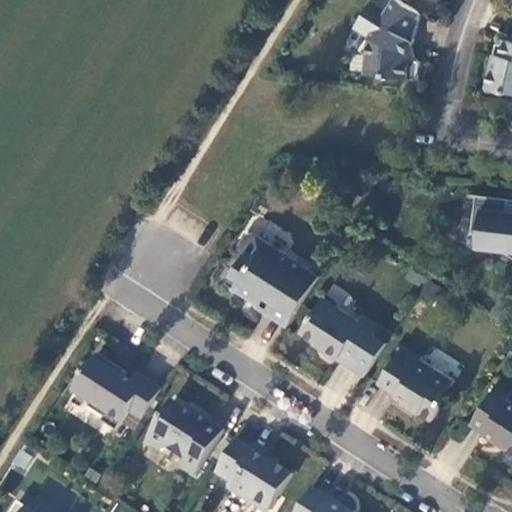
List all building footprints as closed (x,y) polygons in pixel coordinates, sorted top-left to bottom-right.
[(414,43),(422,14),(400,0),(394,0),(389,10),(373,1),(356,27),(371,37),(362,51),(368,55),(366,74),(419,81),(421,63),(407,53),(414,43)] [(511,41),(505,39),(502,56),(495,54),(487,89),(508,93),(509,92),(511,92),(511,41)] [(511,211),(508,211),(510,199),(477,196),(472,234),(479,235),(478,249),(504,252),(511,257),(511,211)] [(245,256),(227,283),(243,294),(248,293),(255,298),(257,306),(288,327),(321,276),(254,233),(247,234),(239,246),(241,252),(245,256)] [(375,335),(381,327),(365,316),(362,322),(324,298),(302,332),(326,348),(324,350),(339,360),(345,351),(359,360),(353,369),(365,378),(388,343),(375,335)] [(404,346),(379,383),(397,395),(396,397),(408,405),(407,406),(419,414),(420,413),(433,421),(447,399),(446,395),(455,381),(422,359),(423,358),(404,346)] [(359,360),(345,351),(339,360),(353,369),(359,360)] [(139,375),(134,383),(125,378),(128,374),(99,355),(75,393),(90,402),(91,409),(105,418),(103,422),(119,433),(132,412),(145,420),(164,390),(139,375)] [(511,394),(511,387),(501,380),(472,425),(484,433),(484,435),(498,444),(499,442),(511,450),(511,401),(508,400),(511,394)] [(186,409),(174,402),(148,442),(163,452),(170,450),(187,461),(183,468),(197,477),(227,431),(200,414),(197,417),(186,409)] [(188,406),(186,409),(197,417),(200,414),(188,406)] [(272,463),(255,452),(255,451),(239,441),(217,474),(237,486),(237,494),(246,500),(252,499),(272,511),(295,475),(273,462),(272,463)] [(299,511),(351,511),(331,500),(331,499),(314,489),(299,511)] [(34,511),(21,503),(15,511),(34,511)]
